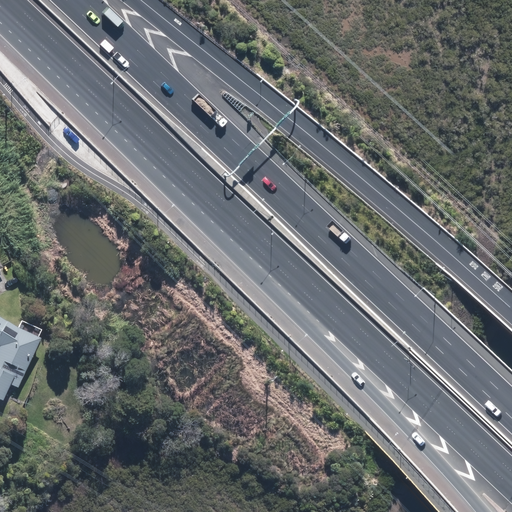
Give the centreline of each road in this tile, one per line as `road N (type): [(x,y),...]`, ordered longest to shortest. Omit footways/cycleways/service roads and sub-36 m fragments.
road 1 (motorway): [(84,0),(511,402)]
road 2 (motorway): [(511,496),(98,92)]
road 3 (motorway): [(483,511),(172,191),(98,92)]
road 4 (motorway): [(130,0),(338,163),(511,315)]
road 5 (motorway): [(98,92),(0,0)]
